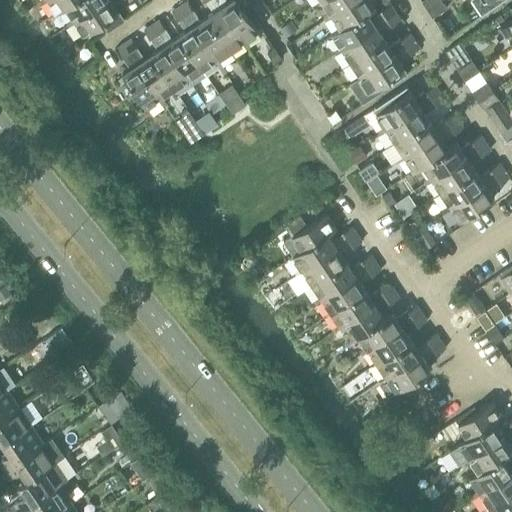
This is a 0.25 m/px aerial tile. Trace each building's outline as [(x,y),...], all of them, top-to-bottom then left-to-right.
[(50,0),(57,9),(64,4),(70,0),(50,0)] [(74,18),(100,0),(70,0),(64,4),(65,5),(74,18)] [(100,0),(74,18),(84,33),(118,9),(113,1),(115,0),(100,0)] [(231,48),(208,14),(200,19),(193,8),(187,0),(186,0),(181,4),(217,57),(231,48)] [(245,39),(218,0),(206,0),(214,10),(208,14),(231,48),(245,39)] [(218,0),(245,39),(259,30),(239,0),(229,0),(228,0),(218,0)] [(322,0),(331,13),(350,0),(322,0)] [(350,0),(331,13),(340,26),(340,27),(367,9),(366,9),(373,4),(371,0),(350,0)] [(422,0),(428,8),(440,0),(422,0)] [(442,0),(440,0),(428,8),(433,17),(447,7),(442,0)] [(473,0),(482,13),(500,0),(473,0)] [(342,47),(396,10),(390,2),(382,8),(371,16),(367,9),(340,27),(340,26),(332,31),(342,47)] [(180,33),(203,67),(217,57),(181,4),(172,10),(177,18),(178,18),(186,29),(180,33)] [(396,10),(342,47),(351,60),(385,37),(380,30),(392,23),(400,18),(396,10)] [(511,42),(511,17),(500,25),(511,42)] [(153,23),(189,76),(203,67),(180,33),(173,38),(165,26),(160,18),(153,23)] [(291,20),(281,27),(287,36),(297,30),(291,20)] [(152,51),(175,86),(189,76),(153,23),(144,28),(150,36),(158,48),(152,51)] [(360,74),(414,38),(408,30),(400,35),(389,43),(385,37),(351,60),(360,74)] [(125,41),(161,95),(175,86),(152,51),(145,56),(137,45),(132,37),(125,41)] [(362,76),(349,84),(362,103),(408,73),(399,58),(419,45),(414,38),(360,74),(362,76)] [(161,95),(125,41),(117,47),(122,55),(130,66),(123,71),(146,105),(161,95)] [(452,46),(446,49),(452,58),(459,69),(473,60),(460,41),(452,46)] [(274,47),(266,52),(274,64),(282,59),(274,47)] [(479,99),(493,89),(487,81),(473,90),(479,99)] [(386,126),(440,90),(435,82),(427,88),(415,96),(407,84),(373,107),(376,112),(386,126)] [(239,89),(225,99),(226,100),(234,111),(247,101),(240,91),(239,89)] [(493,89),(479,99),(485,107),(498,97),(493,89)] [(440,90),(386,126),(395,140),(430,117),(425,110),(437,103),(445,98),(440,90)] [(185,114),(177,119),(184,129),(192,140),(205,131),(197,118),(188,106),(182,110),(185,114)] [(210,109),(197,118),(205,131),(219,122),(212,110),(210,109)] [(336,109),(327,114),(333,122),(341,117),(336,109)] [(405,154),(459,118),(454,110),(445,116),(446,116),(434,124),(431,119),(430,117),(395,140),(405,154)] [(364,115),(343,128),(349,138),(370,125),(364,115)] [(459,118),(405,154),(415,169),(423,164),(422,163),(448,145),(444,138),(464,125),(459,118)] [(506,139),(511,135),(511,121),(500,130),(506,139)] [(448,145),(422,163),(423,164),(431,176),(486,140),(480,132),(472,137),(472,138),(460,145),(456,139),(448,145)] [(486,140),(432,176),(441,191),(476,168),(470,160),(482,152),(482,153),(490,147),(486,140)] [(361,145),(350,152),(358,163),(369,156),(361,145)] [(450,204),(504,168),(499,160),(491,166),(480,174),(476,168),(441,191),(450,204)] [(372,162),(362,168),(369,179),(380,172),(372,162)] [(504,168),(450,204),(460,219),(495,196),(490,188),(501,181),(509,176),(504,168)] [(388,188),(381,193),(390,206),(396,201),(388,188)] [(294,253),(328,231),(336,225),(326,211),(285,239),(294,253)] [(420,216),(410,222),(414,229),(424,222),(420,216)] [(424,222),(414,229),(426,247),(436,241),(424,222)] [(328,231),(294,253),(304,268),(357,232),(351,224),(343,229),(332,237),(328,231)] [(313,282),(347,259),(342,252),(353,244),(361,239),(357,232),(304,268),(313,282)] [(347,259),(313,282),(322,296),(376,260),(370,252),(362,257),(351,265),(347,259)] [(332,310),(365,287),(360,280),(372,272),(380,267),(376,260),(322,296),(332,310)] [(511,290),(511,289),(511,268),(501,276),(511,290)] [(341,324),(394,288),(389,280),(380,285),(381,285),(369,293),(365,287),(332,310),(341,324)] [(6,284),(0,288),(0,294),(4,299),(12,293),(6,284)] [(359,333),(384,316),(379,308),(391,300),(399,295),(394,288),(341,324),(351,338),(359,333)] [(481,300),(472,306),(477,314),(486,307),(481,300)] [(384,316),(359,333),(368,347),(421,311),(416,303),(408,308),(397,316),(393,310),(384,316)] [(486,307),(477,314),(486,328),(496,322),(486,307)] [(18,309),(5,316),(12,326),(24,318),(18,309)] [(421,311),(368,347),(378,361),(412,339),(407,331),(418,323),(426,318),(421,311)] [(387,375),(440,339),(435,331),(427,336),(427,337),(416,344),(412,339),(378,361),(387,375)] [(389,377),(381,383),(389,396),(431,367),(425,359),(445,346),(440,339),(387,375),(389,377)] [(0,366),(0,392),(8,387),(15,382),(3,364),(0,366)] [(0,418),(20,405),(8,387),(0,392),(0,418)] [(122,391),(110,399),(123,415),(134,406),(122,391)] [(459,421),(468,435),(469,436),(494,419),(503,414),(492,398),(459,421)] [(0,438),(3,443),(32,423),(20,405),(0,418),(0,438)] [(469,436),(450,450),(458,463),(469,456),(511,427),(511,414),(509,417),(510,417),(498,425),(494,419),(469,436)] [(44,441),(32,423),(3,443),(9,452),(0,458),(0,463),(3,468),(44,441),(52,436),(53,435),(52,435),(44,441)] [(112,424),(101,431),(107,440),(117,433),(112,424)] [(478,469),(479,470),(505,453),(511,447),(511,445),(508,439),(511,436),(511,427),(469,456),(478,469)] [(27,478),(27,479),(48,464),(55,460),(56,461),(64,455),(52,436),(44,441),(3,468),(0,470),(0,477),(2,481),(20,468),(27,478)] [(137,443),(127,451),(133,460),(144,452),(137,443)] [(478,469),(470,474),(471,476),(480,489),(511,467),(511,456),(509,459),(505,453),(479,470),(478,469)] [(143,455),(131,463),(136,470),(148,462),(143,455)] [(26,494),(14,501),(19,510),(60,483),(60,482),(67,477),(56,461),(55,460),(48,464),(27,479),(27,478),(19,483),(26,494)] [(490,504),(511,488),(511,467),(480,489),(490,504)] [(159,471),(148,478),(152,485),(163,477),(159,471)] [(37,511),(55,511),(72,500),(60,483),(19,510),(20,511),(33,511),(37,510),(37,511)] [(511,488),(490,504),(495,511),(505,511),(511,507),(511,488)] [(170,499),(162,505),(166,511),(171,511),(177,508),(170,499)] [(80,511),(72,500),(55,511),(80,511)]
